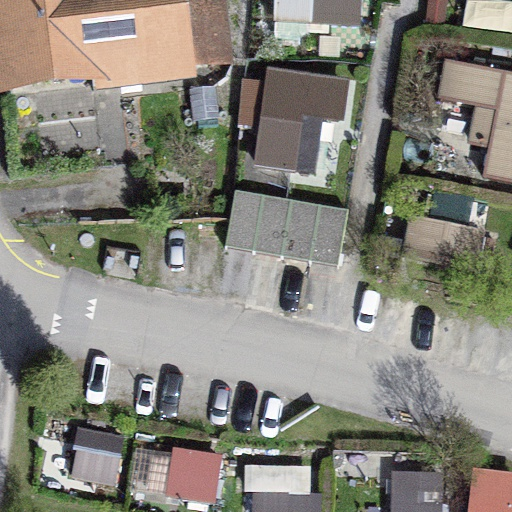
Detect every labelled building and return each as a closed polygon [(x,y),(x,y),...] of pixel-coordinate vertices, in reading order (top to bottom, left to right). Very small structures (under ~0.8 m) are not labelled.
[(231,56),(223,0),(0,0),(10,82),(231,56)] [(359,19),(359,0),(276,0),(276,22),(308,23),(308,19),(323,19),(323,17),(359,19)] [(511,78),(450,66),(443,101),(479,108),(472,143),(491,146),(484,179),(511,184),(511,78)] [(303,81),(271,77),(259,168),(266,169),(292,172),(312,175),(316,144),(296,141),(299,116),(339,121),(343,90),(303,84),(303,81)] [(263,198),(235,193),(225,250),(253,255),(263,198)] [(291,203),(263,198),(253,255),(281,259),(291,203)] [(320,208),(291,203),(281,259),(310,264),(320,208)] [(348,213),(320,208),(310,264),(338,269),(348,213)] [(413,226),(407,257),(474,270),(480,239),(413,226)] [(121,480),(123,428),(78,426),(76,478),(121,480)] [(173,443),(169,497),(222,500),(226,446),(173,443)] [(169,448),(146,445),(140,489),(163,492),(169,448)] [(316,511),(316,463),(251,462),(250,511),(316,511)] [(444,511),(446,468),(393,467),(391,511),(444,511)] [(511,511),(511,485),(472,485),(471,511),(511,511)]
